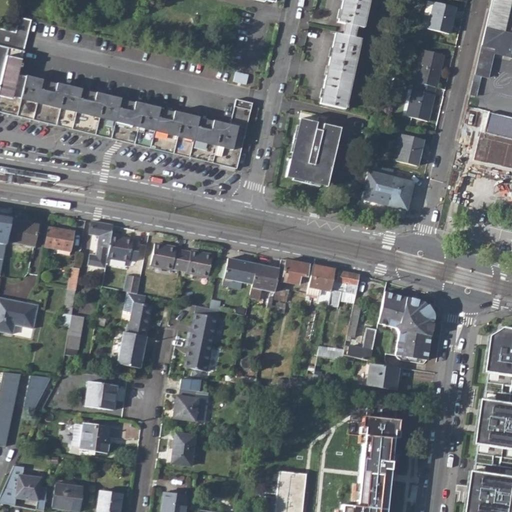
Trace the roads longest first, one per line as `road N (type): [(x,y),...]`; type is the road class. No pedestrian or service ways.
road 1 (tertiary): [(0,194),(408,273)]
road 2 (tertiary): [(248,210),(0,160)]
road 3 (residential): [(479,0),(425,239)]
road 4 (residential): [(248,210),(300,0)]
road 5 (residential): [(463,304),(432,511)]
road 6 (residential): [(139,511),(165,336)]
road 7 (tertiary): [(411,240),(248,210)]
